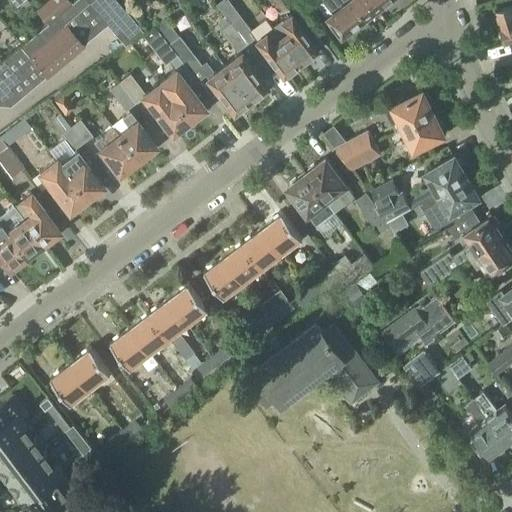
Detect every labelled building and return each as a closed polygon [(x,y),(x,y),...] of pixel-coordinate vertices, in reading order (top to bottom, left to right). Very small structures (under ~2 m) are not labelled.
[(144,30),(117,0),(73,0),(72,1),(48,22),(47,22),(21,44),(3,59),(0,61),(0,98),(6,99),(10,104),(45,75),(47,76),(84,44),(83,43),(107,23),(125,44),(144,30)] [(48,22),(72,1),(70,0),(46,0),(36,9),(47,22),(48,22)] [(226,18),(246,44),(256,37),(228,0),(222,0),(216,5),(226,18)] [(273,0),(282,12),(288,7),(294,3),(291,0),(273,0)] [(321,0),(331,13),(326,16),(339,34),(350,26),(354,28),(361,23),(361,18),(362,17),(349,0),(321,0)] [(349,0),(362,17),(384,0),(349,0)] [(511,6),(497,11),(502,26),(501,31),(503,37),(507,41),(511,39),(511,6)] [(283,22),(274,28),(299,61),(302,59),(306,61),(313,55),(312,51),(315,49),(291,16),(283,22)] [(236,51),(246,44),(226,18),(218,24),(223,30),(221,31),(236,51)] [(165,64),(177,55),(168,43),(154,26),(143,35),(165,64)] [(282,74),(285,72),(289,73),(297,68),(296,63),(299,61),(274,28),(257,41),(282,74)] [(179,35),(168,43),(177,55),(197,81),(205,75),(232,112),(237,108),(240,109),(246,105),(246,101),(249,99),(231,75),(231,74),(230,74),(224,66),(214,73),(209,66),(205,69),(179,35)] [(233,59),(224,66),(230,74),(231,74),(231,75),(249,99),(253,96),(257,97),(263,93),(263,89),(266,86),(241,53),(233,59)] [(175,69),(158,82),(169,96),(188,120),(191,118),(195,120),(202,115),(202,110),(205,108),(175,69)] [(135,102),(143,96),(142,95),(144,93),(145,93),(129,73),(119,81),(135,102)] [(125,110),(135,102),(119,81),(109,89),(125,110)] [(142,95),(143,96),(171,133),(174,131),(179,132),(186,127),(186,122),(188,120),(169,96),(158,82),(145,93),(144,93),(142,95)] [(401,129),(403,128),(434,113),(428,102),(430,99),(427,94),(424,93),(423,90),(392,106),(393,107),(386,110),(396,131),(401,129)] [(64,92),(53,100),(64,115),(75,107),(64,92)] [(113,127),(137,159),(155,145),(130,112),(122,118),(129,126),(118,134),(113,127)] [(59,113),(50,120),(62,134),(71,128),(59,113)] [(444,134),(443,131),(444,128),(441,123),(439,123),(434,113),(403,128),(414,149),(444,134)] [(0,135),(9,148),(21,139),(16,133),(28,124),(22,116),(0,131),(0,135)] [(80,139),(83,143),(93,136),(81,120),(71,127),(75,132),(78,130),(83,136),(80,139)] [(333,149),(341,158),(375,141),(370,133),(365,131),(347,141),(334,124),(323,133),(334,147),(333,149)] [(66,139),(75,150),(83,143),(80,139),(75,132),(71,127),(71,128),(62,134),(66,139)] [(118,173),(137,159),(113,127),(102,136),(101,135),(94,141),(118,173)] [(24,168),(9,148),(0,135),(0,162),(11,177),(24,168)] [(341,158),(350,171),(378,156),(379,151),(375,141),(341,158)] [(77,152),(61,165),(86,198),(102,185),(77,152)] [(428,198),(438,192),(464,177),(466,176),(454,155),(426,171),(432,183),(422,189),(428,198)] [(307,172),(335,210),(354,196),(326,158),(307,172)] [(69,211),(86,198),(61,165),(43,178),(69,211)] [(335,211),(335,210),(307,172),(287,187),(308,214),(308,213),(316,224),(334,211),(335,211)] [(426,212),(435,229),(453,219),(449,213),(479,197),(466,176),(464,177),(438,192),(428,198),(413,206),(419,216),(426,212)] [(367,192),(387,222),(411,208),(402,190),(398,192),(391,178),(366,191),(367,192)] [(42,243),(59,231),(41,207),(43,205),(31,189),(18,198),(19,201),(13,205),(24,219),(42,243)] [(390,225),(387,222),(367,192),(356,200),(379,233),(390,225)] [(42,243),(24,219),(13,205),(6,211),(15,222),(5,230),(25,256),(42,243)] [(263,228),(281,252),(300,238),(282,213),(263,228)] [(429,285),(452,269),(473,256),(504,235),(499,228),(500,224),(496,217),(491,216),(490,215),(463,233),(470,243),(452,255),(449,251),(419,271),(429,285)] [(0,256),(9,268),(25,256),(5,230),(0,222),(0,256)] [(262,267),(281,252),(263,228),(244,242),(262,267)] [(483,261),(491,274),(484,278),(491,288),(508,276),(502,268),(511,260),(511,243),(509,243),(504,235),(473,256),(478,264),(483,261)] [(224,257),(243,281),(262,267),(244,242),(224,257)] [(335,267),(341,276),(349,286),(354,283),(375,267),(364,253),(351,263),(344,254),(332,263),(335,267)] [(224,296),(243,281),(224,257),(205,271),(224,296)] [(308,287),(315,296),(341,276),(335,267),(308,287)] [(371,305),(354,283),(349,286),(344,290),(361,313),(371,305)] [(169,298),(188,323),(207,308),(188,284),(169,298)] [(301,307),(315,296),(308,287),(294,298),(301,307)] [(511,319),(511,318),(511,287),(504,294),(505,295),(497,300),(511,319)] [(454,318),(437,294),(424,304),(421,301),(383,329),(394,346),(391,348),(396,355),(422,337),(426,342),(435,336),(433,334),(454,318)] [(168,337),(188,323),(169,298),(150,313),(168,337)] [(267,313),(274,323),(294,308),(290,302),(283,307),(280,303),(267,313)] [(150,313),(131,327),(149,352),(168,337),(150,313)] [(260,333),(274,323),(267,313),(253,323),(260,333)] [(323,332),(316,323),(257,369),(262,376),(251,384),(267,405),(278,397),(283,404),(329,368),(353,399),(371,385),(377,380),(334,323),(323,332)] [(493,332),(499,340),(510,331),(505,323),(493,332)] [(112,342),(130,366),(149,352),(131,327),(112,342)] [(511,342),(487,362),(496,374),(511,361),(511,342)] [(212,355),(220,366),(234,355),(226,345),(212,355)] [(71,363),(90,388),(110,373),(91,348),(71,363)] [(403,365),(418,385),(426,380),(435,374),(439,371),(424,350),(403,365)] [(462,354),(448,364),(458,378),(472,368),(462,354)] [(205,377),(220,366),(212,355),(197,367),(205,377)] [(71,402),(90,388),(71,363),(52,377),(71,402)] [(439,371),(435,374),(448,391),(461,382),(458,378),(448,364),(439,371)] [(177,388),(184,398),(200,385),(193,376),(177,388)] [(418,385),(431,402),(437,397),(426,380),(418,385)] [(171,408),(184,398),(177,388),(163,398),(171,408)] [(475,398),(507,443),(511,439),(511,412),(506,405),(498,410),(484,391),(475,398)] [(10,396),(0,403),(0,465),(22,494),(17,498),(28,511),(44,511),(61,500),(69,511),(86,511),(92,508),(64,469),(61,471),(21,417),(24,414),(10,396)] [(47,398),(39,403),(44,409),(51,403),(54,402),(49,396),(47,398)] [(490,456),(507,443),(475,398),(465,405),(479,424),(472,430),(477,437),(471,442),(481,455),(486,451),(490,456)] [(54,402),(44,409),(54,422),(63,414),(54,402)] [(121,429),(128,439),(144,426),(137,417),(121,429)] [(115,449),(128,439),(121,429),(107,440),(115,449)] [(81,433),(72,439),(82,453),(91,446),(81,433)]
